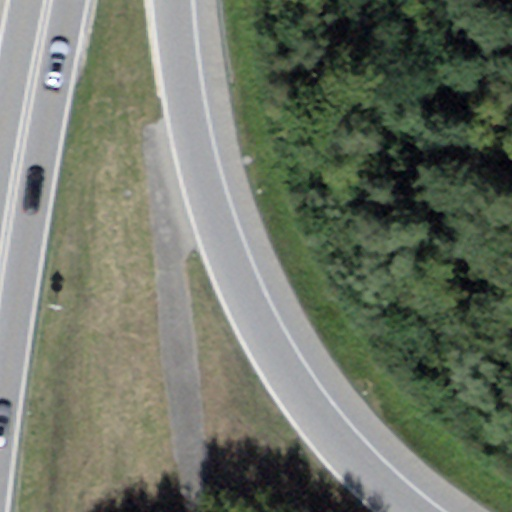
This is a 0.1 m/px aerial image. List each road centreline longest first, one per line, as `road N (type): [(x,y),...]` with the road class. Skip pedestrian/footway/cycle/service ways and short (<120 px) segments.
road 1 (trunk): [(408,511),(300,397),(237,285),(199,169),(172,0)]
road 2 (trunk): [(46,0),(0,260)]
